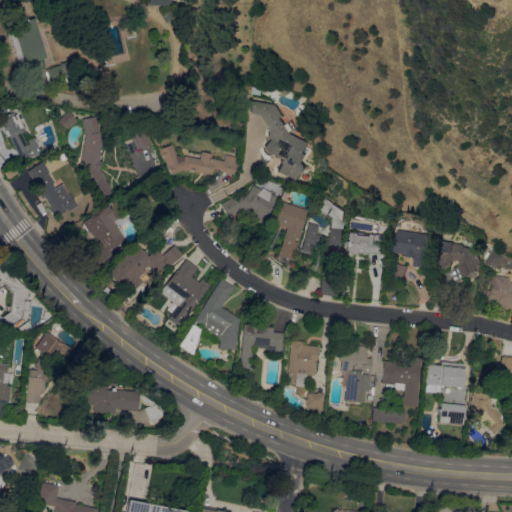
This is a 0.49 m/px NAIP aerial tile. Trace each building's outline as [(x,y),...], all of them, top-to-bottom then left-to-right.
[(45,57),(18,65),(6,26),(34,18),(45,57)] [(79,75),(64,78),(65,80),(50,83),(46,68),(61,65),(60,63),(76,59),(79,75)] [(15,114),(21,124),(23,123),(25,127),(24,127),(25,130),(20,132),(27,145),(29,144),(27,140),(34,137),(40,152),(20,160),(12,141),(11,141),(8,135),(6,136),(0,124),(0,96),(2,96),(7,104),(15,102),(21,101),(22,110),(14,113),(15,114)] [(260,114),(275,104),(282,116),(280,118),(290,133),(308,142),(303,152),(306,154),(300,165),(290,160),(290,159),(285,156),(288,151),(281,148),(277,152),(266,143),(274,135),(260,114)] [(67,128),(65,126),(63,128),(58,121),(60,119),(59,119),(68,111),(76,120),(67,128)] [(112,191),(101,199),(92,186),(91,186),(77,165),(80,163),(86,132),(85,132),(82,118),(97,116),(102,145),(99,149),(100,150),(99,161),(101,161),(100,169),(104,175),(105,178),(104,179),(112,191)] [(130,131),(144,125),(151,144),(149,144),(150,145),(139,150),(138,148),(137,149),(130,131)] [(175,155),(184,156),(184,155),(200,158),(201,151),(212,153),(211,158),(224,160),(225,154),(238,157),(234,174),(220,171),(220,170),(213,168),(212,175),(184,169),(172,174),(168,167),(161,149),(171,144),(175,155)] [(54,182),(52,183),(55,188),(62,184),(68,194),(70,193),(77,205),(68,211),(67,209),(54,217),(49,210),(53,207),(45,195),(41,198),(38,192),(40,191),(27,170),(43,161),(49,171),(48,172),(54,182)] [(278,197),(262,224),(254,219),(257,214),(249,209),(247,212),(239,207),(237,211),(228,216),(220,203),(231,197),(237,202),(239,201),(238,201),(241,195),(244,197),(246,193),(248,194),(254,185),(261,189),(263,187),(271,192),(271,193),(278,197)] [(309,222),(319,225),(317,234),(329,237),(331,226),(329,225),(329,217),(327,216),(328,214),(314,205),(320,195),(345,211),(343,224),(342,224),(339,253),(313,246),(311,252),(301,250),(309,222)] [(292,260),(278,255),(287,227),(275,223),(282,201),(308,209),(301,230),(302,230),(299,239),(295,238),(295,241),(298,242),(297,244),(295,250),(296,251),(292,260)] [(123,237),(116,241),(118,245),(110,249),(111,251),(114,249),(116,253),(113,255),(114,256),(99,265),(93,254),(102,248),(91,231),(89,232),(82,221),(108,205),(111,210),(112,209),(115,215),(114,215),(116,218),(113,221),(123,237)] [(434,235),(434,236),(436,237),(431,268),(425,267),(424,268),(422,267),(421,266),(415,265),(416,257),(407,255),(407,254),(394,252),(398,229),(434,235)] [(384,235),(383,242),(384,243),(383,253),(369,252),(369,253),(357,252),(357,251),(346,250),(347,237),(355,237),(356,232),(384,235)] [(463,244),(463,247),(465,246),(469,247),(471,249),(471,251),(473,251),(477,252),(481,262),(480,263),(481,265),(480,268),(477,270),(476,271),(470,274),(468,275),(463,277),(458,265),(461,264),(459,260),(453,259),(452,265),(447,269),(446,268),(445,269),(444,268),(443,269),(441,266),(442,266),(440,263),(440,264),(437,261),(440,240),(453,242),(453,243),(463,244)] [(131,291),(127,287),(123,290),(107,272),(129,252),(130,254),(139,246),(148,256),(156,248),(162,255),(174,244),(183,255),(169,266),(167,263),(154,273),(148,265),(144,268),(149,275),(131,291)] [(506,255),(499,269),(485,262),(493,248),(506,255)] [(197,267),(191,276),(199,282),(201,278),(210,284),(197,301),(199,303),(197,305),(196,303),(180,325),(169,317),(178,306),(160,292),(177,269),(178,270),(186,259),(197,267)] [(403,279),(389,275),(393,262),(407,266),(403,279)] [(28,302),(25,302),(24,308),(26,309),(25,317),(23,321),(17,325),(17,324),(7,331),(2,323),(0,323),(0,309),(7,310),(9,292),(3,286),(0,288),(0,263),(3,264),(26,288),(29,288),(29,291),(28,302)] [(511,282),(511,308),(497,305),(497,303),(484,300),(486,289),(489,290),(490,283),(489,282),(491,273),(510,277),(509,282),(511,282)] [(334,294),(333,294),(321,292),(323,277),(337,280),(334,294)] [(232,288),(221,307),(239,318),(235,349),(219,347),(220,339),(194,320),(220,279),(232,288)] [(192,324),(200,329),(198,335),(200,337),(198,343),(195,345),(192,354),(179,345),(192,324)] [(249,325),(249,324),(260,325),(260,326),(273,327),(273,332),(284,333),(281,355),(266,354),(267,348),(253,347),(251,368),(240,367),(243,325),(249,325)] [(45,379),(44,392),(39,391),(39,394),(28,393),(29,390),(27,390),(28,369),(36,370),(35,367),(36,362),(42,353),(35,347),(46,331),(62,343),(63,342),(72,349),(60,365),(54,361),(49,368),(48,380),(45,379)] [(291,340),(303,341),(302,344),(319,346),(319,352),(320,352),(320,357),(318,357),(318,359),(316,359),(314,375),(306,374),(305,386),(295,385),(295,384),(287,383),(291,340)] [(347,371),(340,371),(341,361),(339,361),(339,357),(334,357),(335,344),(343,345),(343,344),(356,345),(356,346),(358,346),(358,345),(364,345),(364,347),(367,347),(366,357),(372,358),(369,391),(364,390),(363,402),(344,400),(347,372),(347,371)] [(383,363),(382,363),(383,360),(392,361),(393,354),(421,357),(420,363),(419,362),(417,384),(418,384),(417,391),(418,391),(417,397),(418,397),(417,406),(401,405),(402,396),(403,396),(404,390),(393,389),(393,384),(392,384),(392,387),(385,386),(385,383),(380,383),(380,380),(381,380),(383,363)] [(511,357),(511,373),(500,373),(501,356),(511,357)] [(0,361),(1,361),(1,363),(8,364),(7,375),(4,374),(3,381),(6,381),(6,385),(11,385),(9,402),(7,401),(6,414),(0,413),(0,361)] [(426,363),(440,365),(441,361),(464,363),(462,387),(440,385),(424,384),(426,363)] [(87,379),(97,380),(96,384),(98,384),(98,385),(107,386),(107,389),(110,389),(111,387),(114,387),(114,390),(138,391),(137,410),(114,408),(114,413),(92,411),(93,405),(85,404),(87,379)] [(486,428),(475,415),(470,415),(472,391),(492,393),(491,403),(502,415),(499,417),(505,423),(493,434),(486,427),(486,428)] [(307,412),(308,406),(306,406),(307,392),(316,393),(316,392),(322,392),(322,394),(323,394),(322,407),(321,407),(320,414),(307,412)] [(439,422),(440,410),(439,410),(439,407),(440,407),(441,402),(465,404),(463,424),(439,422)] [(145,408),(156,403),(161,415),(150,419),(145,408)] [(373,407),(405,410),(403,423),(371,420),(373,407)] [(0,456),(8,466),(0,472),(0,456)] [(57,485),(55,498),(75,501),(74,505),(96,508),(95,511),(52,511),(54,506),(37,503),(41,483),(57,485)] [(119,511),(120,511),(126,511),(128,499),(187,510),(186,511),(119,511)]
